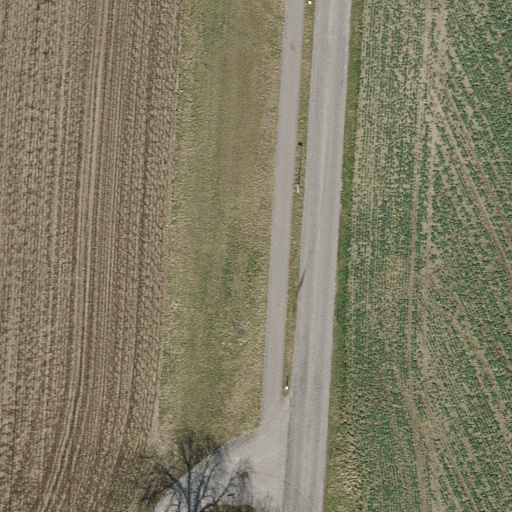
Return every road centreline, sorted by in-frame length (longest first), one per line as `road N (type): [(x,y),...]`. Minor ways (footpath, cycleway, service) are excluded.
road 1 (unclassified): [(304,511),(334,0)]
road 2 (track): [(186,511),(193,500),(269,462),(307,460)]
